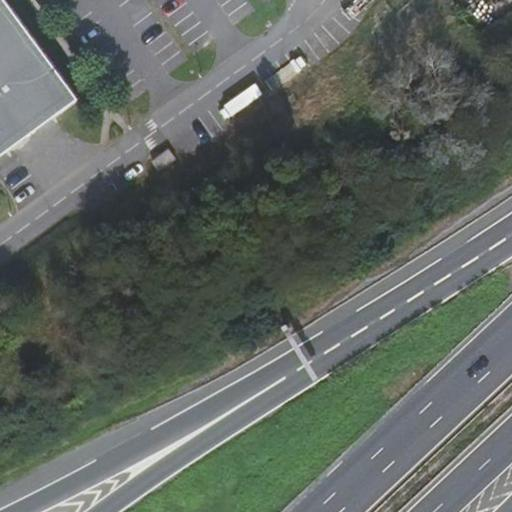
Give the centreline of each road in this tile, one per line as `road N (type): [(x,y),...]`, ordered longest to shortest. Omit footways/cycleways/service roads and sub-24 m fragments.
road 1 (motorway): [(293,372),(17,511)]
road 2 (motorway): [(511,234),(293,372)]
road 3 (motorway): [(511,338),(329,511)]
road 4 (motorway): [(293,372),(103,511)]
